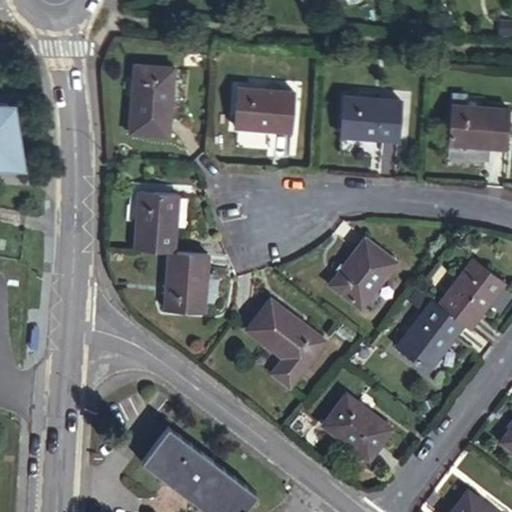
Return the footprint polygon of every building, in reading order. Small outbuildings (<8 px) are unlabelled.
[(169,59),(133,56),(129,124),(165,127),(169,59)] [(288,80),(232,76),(229,116),(285,121),(288,80)] [(396,88),(338,84),(334,122),(394,127),(396,88)] [(503,97),(445,92),(443,131),(500,136),(503,97)] [(0,157),(24,160),(15,100),(0,98),(0,157)] [(136,180),(129,238),(167,242),(173,184),(136,180)] [(368,227),(332,272),(359,295),(395,250),(368,227)] [(200,301),(205,246),(167,242),(162,297),(200,301)] [(462,312),(466,315),(502,269),(475,248),(439,294),(462,312)] [(267,294),(325,330),(335,315),(277,279),(267,294)] [(439,294),(433,289),(400,333),(427,356),(462,312),(439,294)] [(243,322),(279,352),(297,366),(322,336),(266,293),(243,322)] [(297,366),(279,352),(268,367),(284,382),(297,366)] [(343,387),(319,417),(363,452),(388,422),(343,387)] [(511,401),(493,424),(511,439),(511,401)] [(166,422),(139,458),(218,511),(238,511),(257,485),(166,422)] [(501,511),(461,480),(437,509),(440,511),(501,511)]
